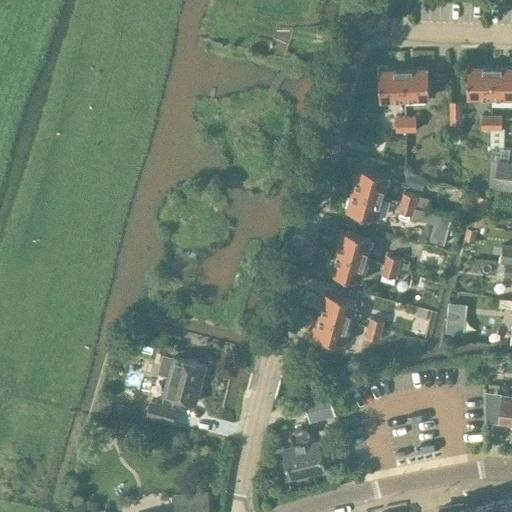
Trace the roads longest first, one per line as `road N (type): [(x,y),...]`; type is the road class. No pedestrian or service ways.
road 1 (residential): [(237,511),(258,398),(360,20)]
road 2 (residential): [(295,511),(426,480),(511,472)]
road 3 (residential): [(360,20),(511,35)]
